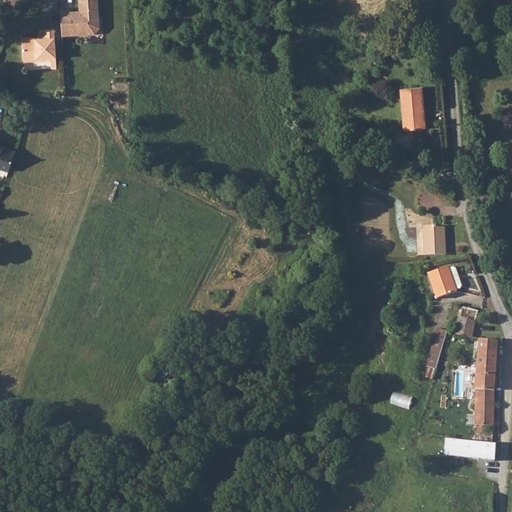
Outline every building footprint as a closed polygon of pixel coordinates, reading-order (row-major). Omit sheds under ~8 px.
[(98,17),(97,0),(79,0),(80,7),(82,6),(82,9),(80,11),(70,11),(71,9),(61,9),(61,34),(82,34),(82,31),(93,31),(96,28),(96,20),(98,17)] [(46,39),(24,39),(24,62),(39,63),(41,60),(48,60),(51,64),(55,64),(55,32),(46,31),(46,39)] [(418,132),(417,115),(421,114),(420,90),(397,91),(400,134),(418,132)] [(0,152),(0,175),(8,179),(15,158),(0,152)] [(429,232),(431,262),(451,261),(449,231),(429,232)] [(455,274),(436,281),(444,306),(464,299),(455,274)] [(379,332),(387,334),(393,303),(377,300),(370,341),(377,342),(379,332)] [(470,318),(467,355),(480,356),(481,346),(487,347),(489,319),(470,318)] [(447,335),(435,371),(445,374),(451,354),(457,338),(447,335)] [(489,348),(487,375),(502,376),(505,349),(489,348)] [(487,375),(482,428),(482,444),(501,447),(501,441),(492,440),(492,433),(499,433),(500,401),(502,376),(487,375)] [(410,409),(414,397),(396,391),(392,403),(410,409)]
